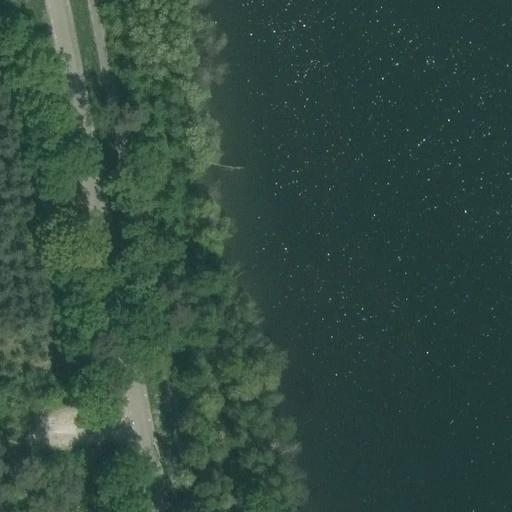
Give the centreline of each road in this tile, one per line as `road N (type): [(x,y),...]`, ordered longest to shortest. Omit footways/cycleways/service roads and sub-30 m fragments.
road 1 (tertiary): [(159,511),(57,0)]
road 2 (track): [(0,440),(141,418)]
